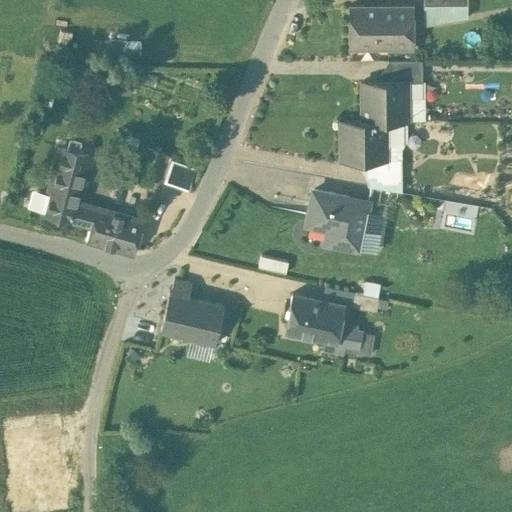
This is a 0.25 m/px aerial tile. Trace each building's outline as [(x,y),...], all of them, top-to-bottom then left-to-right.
[(413,3),(349,3),(348,47),(413,47),(413,3)] [(461,47),(480,46),(479,26),(459,27),(461,47)] [(422,58),(388,58),(388,79),(406,79),(406,80),(422,80),(422,58)] [(406,80),(406,79),(388,79),(362,79),(362,118),(384,118),(407,118),(406,80)] [(385,157),(384,118),(362,118),(341,119),(341,158),(367,158),(385,158),(385,157)] [(88,154),(62,147),(45,213),(90,224),(96,206),(76,200),(88,154)] [(164,153),(147,147),(138,172),(156,178),(164,153)] [(385,157),(385,158),(367,158),(367,184),(401,190),(401,156),(385,157)] [(368,199),(312,188),(307,219),(328,223),(324,241),(358,248),(368,199)] [(143,219),(96,206),(90,224),(86,239),(134,252),(143,219)] [(511,252),(497,250),(495,259),(511,261),(511,252)] [(191,281),(174,277),(171,290),(188,294),(191,281)] [(171,290),(169,290),(160,329),(214,342),(223,303),(188,294),(171,290)] [(378,295),(354,290),(351,305),(375,309),(378,295)] [(345,301),(292,291),(284,330),(358,344),(359,345),(362,331),(362,329),(356,328),(357,322),(348,321),(347,323),(341,321),(345,301)] [(373,333),(362,331),(359,345),(358,344),(357,350),(369,352),(373,333)] [(32,415),(35,473),(78,470),(74,412),(32,415)]
